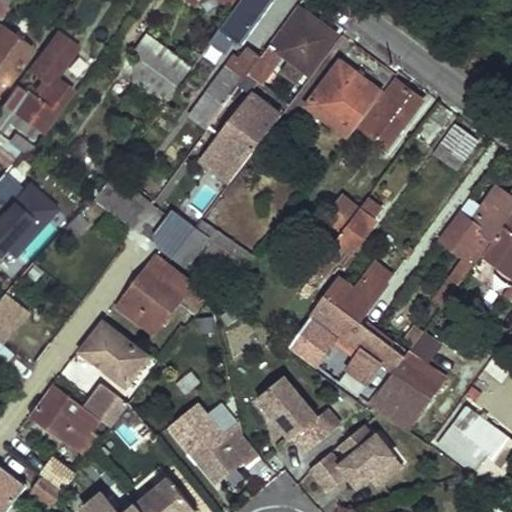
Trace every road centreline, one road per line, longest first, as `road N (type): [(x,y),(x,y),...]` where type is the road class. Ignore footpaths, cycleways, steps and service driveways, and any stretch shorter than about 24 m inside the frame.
road 1 (residential): [(0,421),(139,243)]
road 2 (residential): [(349,0),(511,123)]
